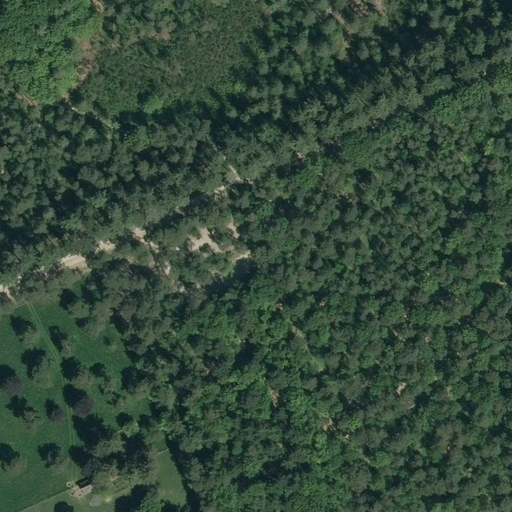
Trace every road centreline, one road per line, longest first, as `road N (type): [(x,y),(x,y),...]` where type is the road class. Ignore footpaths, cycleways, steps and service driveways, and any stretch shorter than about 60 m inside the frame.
road 1 (track): [(228,193),(511,66)]
road 2 (track): [(141,231),(174,301),(257,264),(228,193)]
road 3 (track): [(0,293),(141,231)]
